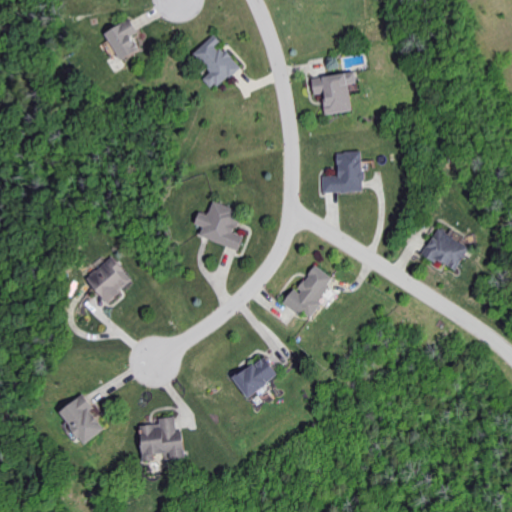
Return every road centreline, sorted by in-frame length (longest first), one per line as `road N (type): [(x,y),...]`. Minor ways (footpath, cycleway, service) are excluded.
road 1 (residential): [(254,0),(287,105),(287,235),(254,289),(160,359)]
road 2 (residential): [(290,214),(511,358)]
